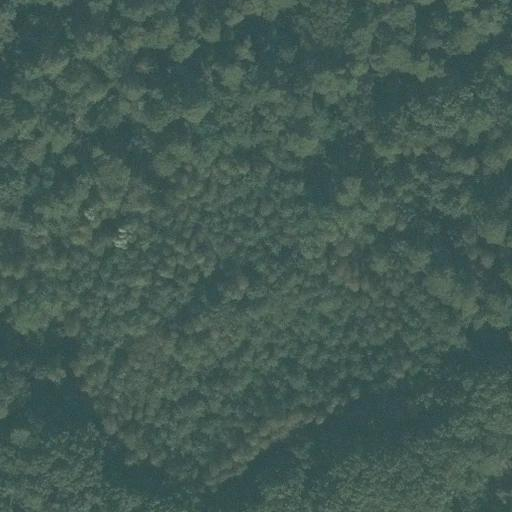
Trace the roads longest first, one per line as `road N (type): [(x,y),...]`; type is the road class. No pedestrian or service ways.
road 1 (track): [(0,339),(166,511)]
road 2 (track): [(511,82),(327,187)]
road 3 (track): [(511,413),(331,511)]
